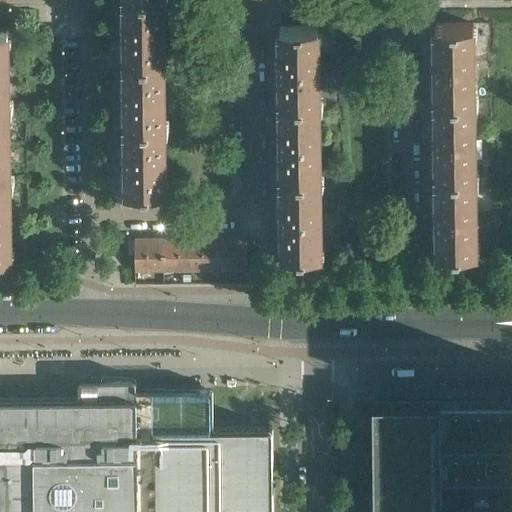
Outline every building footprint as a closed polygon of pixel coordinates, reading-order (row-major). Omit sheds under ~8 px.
[(164,59),(163,0),(125,0),(126,59),(164,59)] [(474,98),(473,22),(435,23),(436,99),(474,98)] [(319,100),(318,24),(280,24),(281,100),(319,100)] [(0,103),(9,103),(8,27),(0,27),(0,103)] [(165,123),(164,59),(126,59),(127,123),(165,123)] [(475,173),(475,136),(474,98),(436,99),(437,174),(475,173)] [(320,175),(320,138),(319,100),(281,100),(282,176),(320,175)] [(0,178),(10,178),(10,141),(9,103),(0,103),(0,178)] [(165,188),(165,123),(127,123),(127,189),(165,188)] [(476,250),(476,211),(475,173),(437,174),(438,250),(476,250)] [(321,252),(321,213),(320,175),(282,176),(283,252),(321,252)] [(0,254),(11,255),(11,216),(10,178),(0,178),(0,254)] [(247,266),(247,237),(218,238),(218,264),(233,264),(233,266),(247,266)] [(163,264),(163,238),(135,239),(135,252),(135,267),(149,267),(149,264),(163,264)] [(191,267),(191,238),(163,238),(163,264),(178,264),(178,267),(191,267)] [(218,264),(218,238),(191,238),(191,267),(204,267),(204,264),(218,264)] [(0,511),(273,511),(272,432),(272,428),(272,427),(270,425),(269,425),(268,424),(216,425),(214,424),(213,422),(213,389),(212,387),(211,386),(209,385),(138,386),(137,386),(136,385),(136,380),(135,378),(134,376),(132,376),(105,376),(103,377),(102,378),(101,380),(101,394),(0,395),(0,511)] [(511,511),(511,397),(439,399),(373,399),(373,511),(511,511)]
